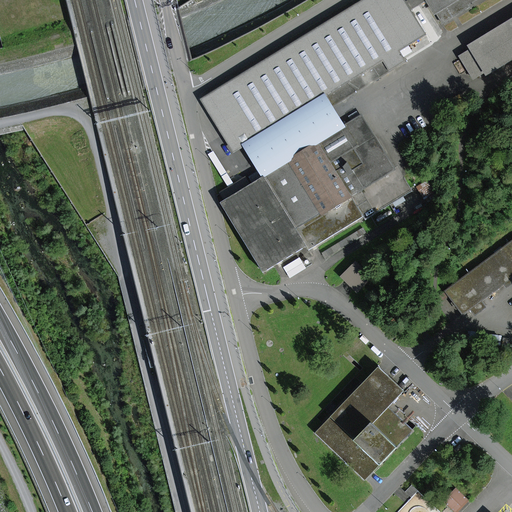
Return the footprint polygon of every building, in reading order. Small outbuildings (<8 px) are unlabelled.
[(402,0),(364,0),(205,97),(234,145),(422,31),(402,0)] [(427,0),(436,13),(457,0),(427,0)] [(511,23),(459,56),(474,79),(511,55),(511,23)] [(393,169),(360,116),(221,201),(264,272),(306,246),(308,250),(363,216),(350,195),(393,169)] [(396,167),(393,169),(350,195),(363,216),(366,220),(412,192),(396,167)] [(511,238),(443,290),(460,313),(511,274),(511,238)] [(314,433),(364,482),(413,431),(388,408),(404,391),(378,366),(314,433)] [(454,489),(442,501),(453,511),(456,511),(467,502),(454,489)] [(440,511),(416,490),(395,511),(440,511)]
